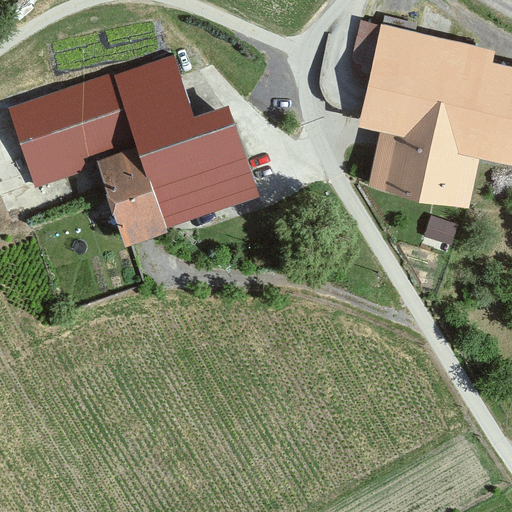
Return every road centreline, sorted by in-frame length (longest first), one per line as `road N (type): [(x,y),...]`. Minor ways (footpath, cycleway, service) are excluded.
road 1 (residential): [(511,457),(318,142),(304,56)]
road 2 (track): [(27,393),(138,361),(259,355),(356,386),(383,411),(399,461)]
road 3 (track): [(181,0),(304,56),(342,0)]
road 4 (track): [(305,511),(482,416)]
road 5 (track): [(0,342),(99,511)]
road 6 (track): [(177,356),(260,511)]
